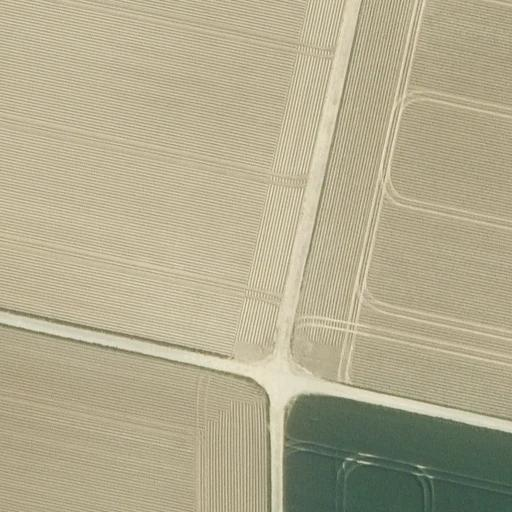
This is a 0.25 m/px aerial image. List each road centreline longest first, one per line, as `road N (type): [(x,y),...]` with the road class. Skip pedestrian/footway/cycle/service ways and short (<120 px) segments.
road 1 (track): [(511,438),(0,318)]
road 2 (track): [(281,511),(277,378),(356,0)]
